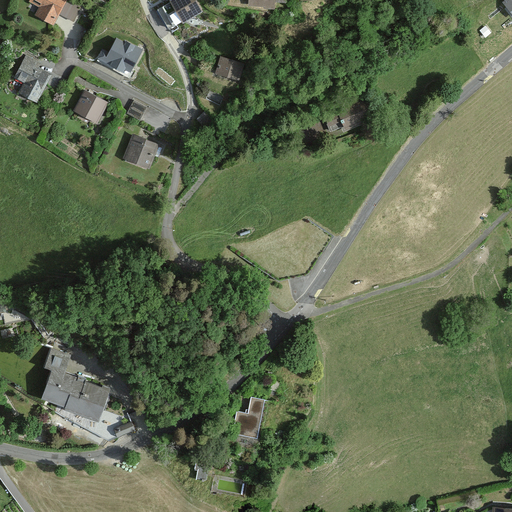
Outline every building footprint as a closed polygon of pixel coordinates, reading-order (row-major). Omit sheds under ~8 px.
[(69,0),(27,0),(27,1),(38,7),(33,16),(50,25),(56,13),(71,21),(79,5),(69,0)] [(167,0),(165,1),(177,24),(199,12),(192,0),(167,0)] [(275,0),(236,0),(236,7),(275,10),(275,0)] [(511,0),(506,0),(503,2),(511,13),(511,0)] [(102,49),(97,58),(123,72),(125,70),(130,72),(143,50),(126,41),(124,43),(116,38),(108,53),(102,49)] [(21,83),(16,94),(34,103),(51,74),(36,67),(38,63),(22,56),(10,77),(21,83)] [(215,57),(210,73),(231,80),(237,64),(215,57)] [(82,91),(70,113),(96,123),(106,103),(82,91)] [(132,100),(128,114),(143,118),(147,104),(132,100)] [(321,118),(327,132),(339,128),(340,131),(371,119),(364,104),(339,114),(338,111),(321,118)] [(128,134),(119,158),(144,167),(148,156),(156,159),(159,150),(152,147),(153,144),(128,134)] [(10,299),(0,299),(0,318),(13,316),(10,299)] [(45,372),(36,397),(60,406),(58,410),(94,422),(106,389),(61,374),(67,356),(46,348),(39,369),(45,372)] [(230,413),(225,432),(255,439),(264,400),(248,397),(244,416),(230,413)] [(198,469),(199,469),(198,476),(206,477),(208,464),(198,462),(198,469)]
